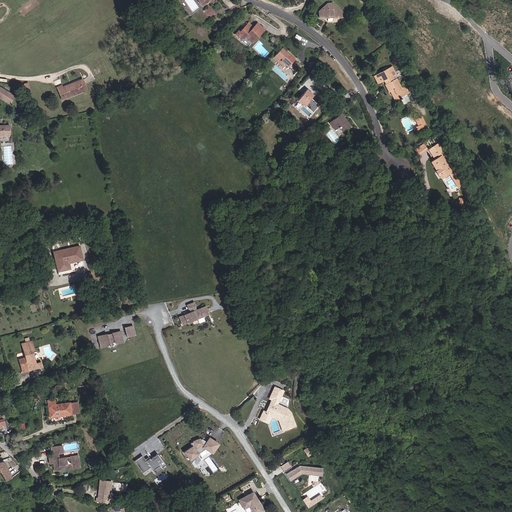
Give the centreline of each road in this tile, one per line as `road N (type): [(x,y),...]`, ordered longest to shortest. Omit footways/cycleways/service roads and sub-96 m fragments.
road 1 (residential): [(153,320),(180,389),(232,424),(288,511)]
road 2 (residential): [(389,157),(354,71),(322,37),(255,0)]
